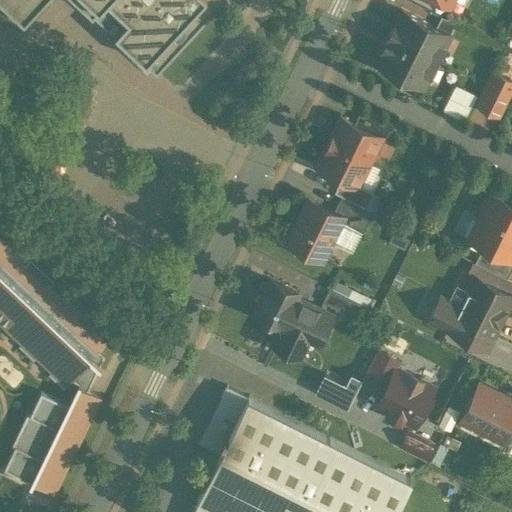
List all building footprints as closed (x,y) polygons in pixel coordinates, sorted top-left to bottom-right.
[(1,0),(24,20),(42,0),(109,0),(128,17),(115,32),(156,70),(221,0),(1,0)] [(436,25),(402,8),(389,34),(437,58),(450,32),(436,25)] [(455,21),(441,14),(436,25),(450,32),(455,21)] [(437,58),(389,34),(375,60),(424,84),(437,58)] [(511,84),(511,79),(493,70),(487,82),(507,93),(508,93),(511,84)] [(507,93),(487,83),(478,102),(498,112),(507,93)] [(475,94),(456,84),(444,108),(463,117),(475,94)] [(394,123),(361,107),(354,121),(381,134),(381,135),(386,138),(394,123)] [(354,121),(340,114),(328,139),(369,159),(381,135),(381,134),(354,121)] [(369,159),(328,139),(316,163),(341,176),(357,184),(358,183),(369,159)] [(373,191),(358,183),(357,184),(341,176),(334,190),(341,194),(366,206),(373,191)] [(511,254),(511,201),(493,192),(493,194),(485,196),(479,209),(482,216),(481,217),(479,218),(470,236),(483,243),(511,256),(511,255),(511,254)] [(366,206),(341,194),(333,209),(344,214),(341,220),(363,231),(373,210),(366,206)] [(308,196),(287,239),(322,257),(341,220),(344,214),(333,209),(308,196)] [(63,387),(72,377),(77,382),(68,403),(41,390),(30,411),(27,410),(11,444),(14,445),(3,467),(30,480),(28,483),(31,484),(32,480),(39,484),(39,485),(54,492),(101,395),(87,389),(97,366),(98,367),(100,365),(99,363),(103,354),(98,349),(108,338),(47,281),(50,278),(30,259),(27,262),(0,236),(0,321),(6,327),(8,325),(23,339),(18,344),(33,358),(38,353),(53,367),(48,372),(63,387)] [(511,256),(483,243),(474,260),(506,276),(511,264),(511,255),(511,256)] [(511,293),(511,292),(475,274),(454,316),(492,335),(511,293)] [(299,291),(269,277),(253,310),(281,323),(273,341),(299,354),(300,352),(294,350),(306,325),(311,328),(316,319),(326,324),(332,312),(297,295),(299,291)] [(359,300),(330,285),(322,300),(352,314),(359,300)] [(317,383),(414,426),(438,373),(376,345),(358,385),(323,369),(317,383)] [(495,390),(479,382),(461,417),(474,423),(476,427),(484,431),(488,430),(503,438),(507,431),(511,421),(511,398),(509,397),(508,395),(497,389),(495,390)] [(197,498),(189,511),(392,511),(411,475),(410,475),(248,395),(249,394),(248,394),(228,384),(227,384),(200,438),(199,439),(220,449),(196,498),(197,498)] [(430,435),(408,425),(401,439),(423,450),(430,435)]
